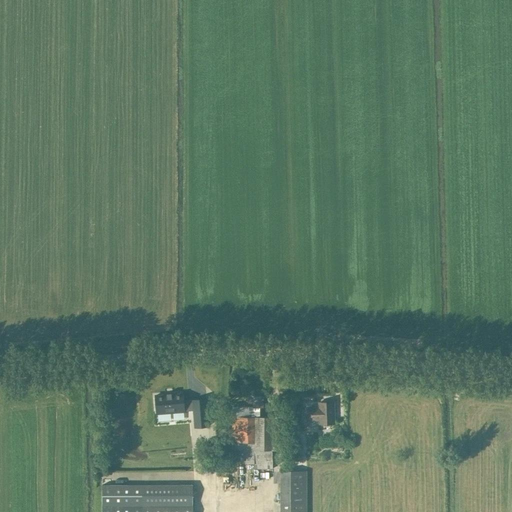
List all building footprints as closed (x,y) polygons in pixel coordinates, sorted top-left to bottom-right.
[(157,414),(184,411),(193,410),(195,427),(208,426),(206,399),(193,400),(193,402),(184,403),(183,393),(172,394),(171,393),(166,393),(167,395),(155,396),(157,414)] [(306,408),(306,420),(319,420),(319,424),(323,424),(324,426),(330,426),(331,424),(334,423),(334,402),(319,403),(319,408),(306,408)] [(251,464),(254,464),(254,469),(272,469),(272,458),(271,458),(270,451),(273,451),(272,417),(260,417),(259,406),(253,406),(231,407),(232,464),(246,464),(251,464)] [(192,511),(193,506),(192,485),(142,486),(102,485),(101,511),(192,511)] [(280,503),(280,511),(307,511),(307,504),(307,503),(280,503)]
